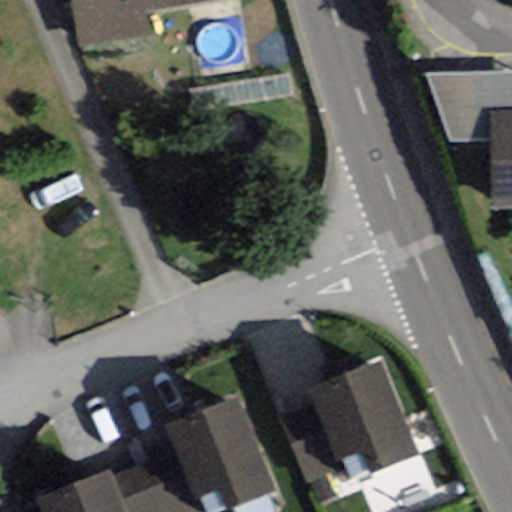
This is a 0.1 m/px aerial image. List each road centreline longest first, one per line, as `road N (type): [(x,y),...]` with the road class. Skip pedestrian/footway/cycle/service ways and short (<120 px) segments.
road 1 (residential): [(0,397),(397,227)]
road 2 (tertiary): [(511,471),(397,227)]
road 3 (tertiary): [(397,227),(329,0)]
